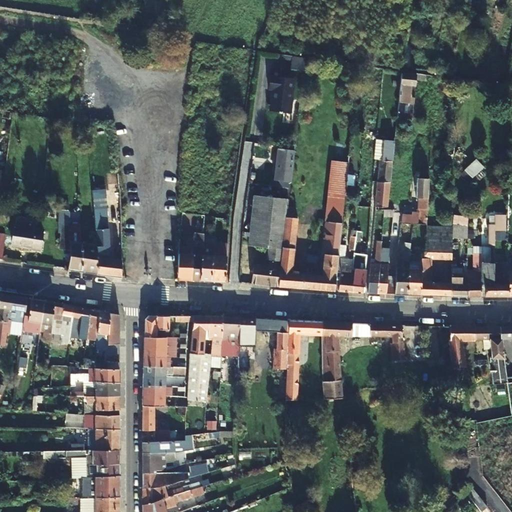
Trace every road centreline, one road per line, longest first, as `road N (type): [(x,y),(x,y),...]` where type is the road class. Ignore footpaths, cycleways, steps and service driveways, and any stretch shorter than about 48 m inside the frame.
road 1 (tertiary): [(132,294),(511,311)]
road 2 (residential): [(131,511),(132,294)]
road 3 (tertiary): [(0,278),(132,294)]
